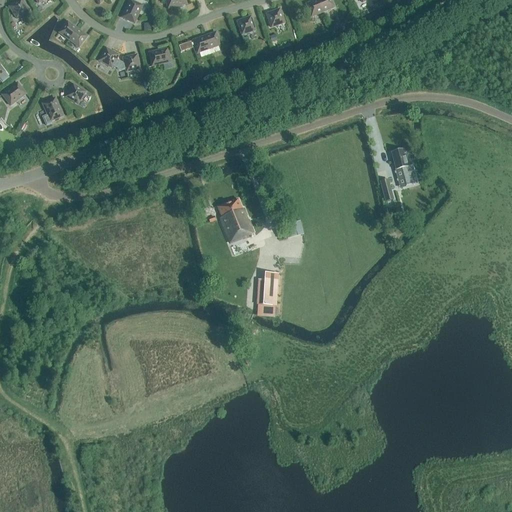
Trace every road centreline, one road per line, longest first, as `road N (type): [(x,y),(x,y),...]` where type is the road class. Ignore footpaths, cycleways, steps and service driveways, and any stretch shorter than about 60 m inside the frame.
road 1 (unclassified): [(35,174),(65,199),(108,194),(420,97),(511,119)]
road 2 (unclassified): [(35,174),(376,57),(466,0)]
road 3 (residential): [(69,0),(103,29),(134,36),(173,32),(204,15)]
